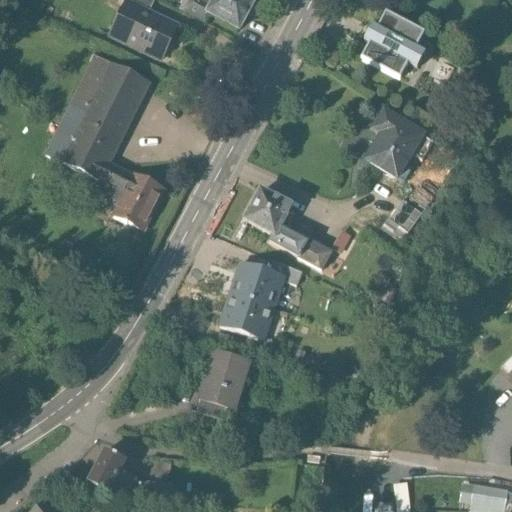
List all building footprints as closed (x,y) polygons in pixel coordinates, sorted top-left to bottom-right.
[(254,2),(249,0),(215,0),(212,7),(199,0),(186,0),(181,11),(204,23),(208,16),(238,32),(247,15),(253,18),(257,10),(251,8),(254,2)] [(160,20),(126,4),(109,39),(160,64),(173,35),(157,27),(160,20)] [(423,38),(385,17),(377,32),(371,29),(370,31),(371,31),(365,43),(364,43),(363,44),(369,47),(360,63),(399,84),(407,68),(416,73),(417,72),(416,71),(423,59),(424,57),(415,53),(423,38)] [(149,87),(94,59),(44,158),(99,184),(92,197),(118,210),(133,180),(109,168),(149,87)] [(432,146),(384,117),(375,132),(382,137),(366,163),(403,185),(417,161),(422,164),(432,146)] [(161,194),(133,180),(118,210),(112,221),(125,227),(126,226),(142,234),(161,194)] [(290,210),(260,194),(244,223),(273,239),(269,245),(321,273),(331,253),(307,240),(305,243),(284,232),(287,227),(282,225),(290,210)] [(240,267),(230,298),(272,312),(282,281),(240,267)] [(272,312),(230,298),(220,330),(262,343),(272,312)] [(213,357),(199,402),(227,411),(232,412),(246,367),(213,357)] [(511,358),(501,370),(511,381),(511,358)] [(222,426),(227,411),(199,402),(195,417),(222,426)] [(125,466),(105,455),(88,487),(108,498),(125,499),(133,483),(120,476),(125,466)]
